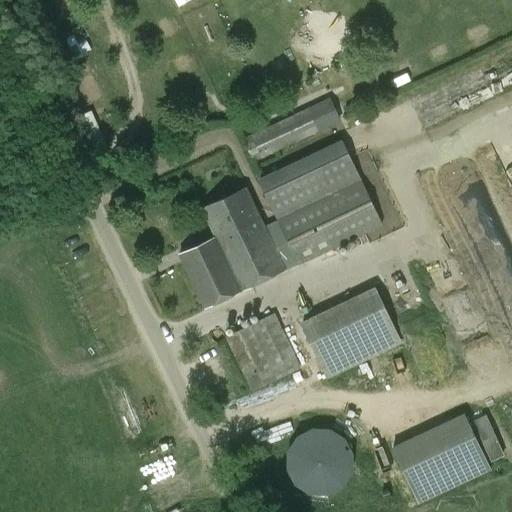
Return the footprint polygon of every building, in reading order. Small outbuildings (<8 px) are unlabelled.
[(330,98),(249,135),(260,159),(276,151),(341,122),(330,98)] [(344,144),(260,182),(278,220),(361,182),(344,144)] [(298,265),(381,225),(361,182),(278,220),(298,265)] [(298,265),(278,220),(263,228),(245,190),(202,210),(216,238),(179,256),(205,309),(298,265)] [(326,380),(401,344),(375,287),(299,323),(326,380)] [(300,368),(274,313),(222,338),(248,392),(300,368)] [(473,414),(396,440),(417,500),(494,473),(473,414)] [(287,459),(287,462),(287,465),(288,469),(289,472),(290,475),(291,478),(293,480),(295,483),(297,485),(299,487),(302,489),(304,491),(307,492),(310,493),(313,494),(317,495),(320,495),(323,495),(326,494),(329,493),(332,492),(335,491),(338,489),(340,487),(343,485),(345,483),(347,480),(349,477),(350,475),(351,472),(352,468),(352,465),(352,462),(352,459),(352,456),(351,453),(350,450),(349,447),(347,444),(345,441),(343,439),(340,437),(338,435),(335,433),(332,432),(329,431),(326,430),(323,430),(320,430),(317,430),(313,430),(310,431),(307,432),(304,433),(302,435),(299,437),(297,439),(295,441),(293,444),(291,447),(290,450),(289,453),(288,456),(287,459)]
